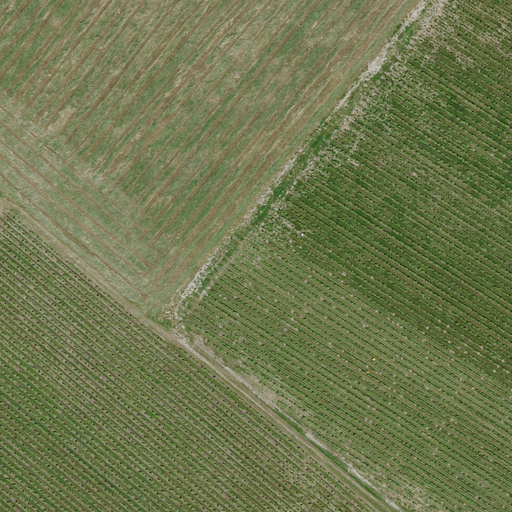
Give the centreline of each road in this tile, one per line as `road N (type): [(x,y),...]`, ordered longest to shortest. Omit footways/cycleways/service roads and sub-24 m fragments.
road 1 (track): [(436,0),(167,324)]
road 2 (track): [(398,511),(167,324)]
